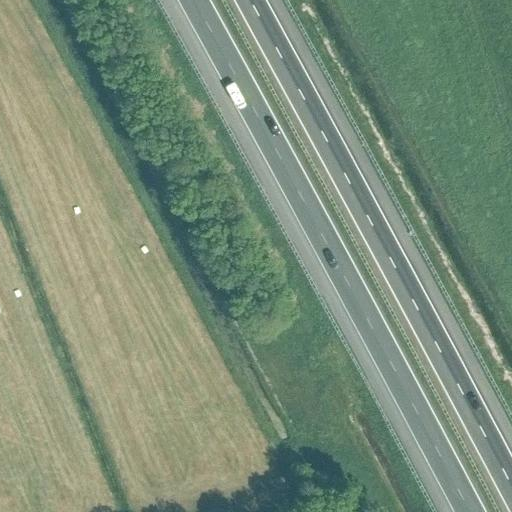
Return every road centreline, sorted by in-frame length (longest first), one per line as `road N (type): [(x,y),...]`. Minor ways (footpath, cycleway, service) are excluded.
road 1 (motorway): [(189,0),(468,511)]
road 2 (motorway): [(511,479),(253,0)]
